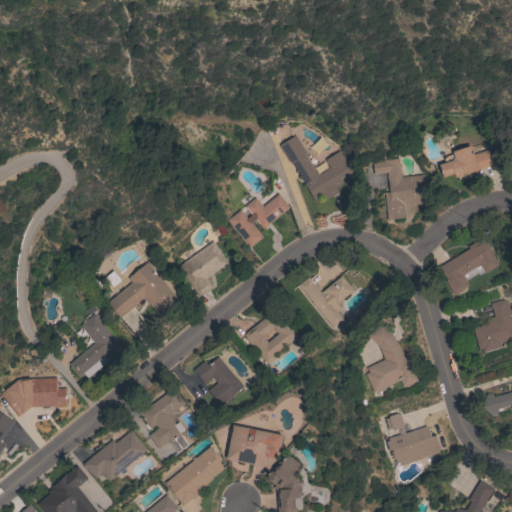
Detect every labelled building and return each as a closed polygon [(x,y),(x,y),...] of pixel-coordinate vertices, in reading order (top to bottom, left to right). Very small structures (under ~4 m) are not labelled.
[(334,187),(337,192),(325,200),(322,195),(314,200),(290,162),(289,163),(278,145),(294,135),(305,153),(304,154),(317,175),(329,168),(324,160),(338,151),(353,175),(334,187)] [(473,154),(488,149),(493,165),(454,178),(453,174),(442,177),(438,165),(444,163),(442,157),(453,154),(452,151),(470,145),(473,154)] [(386,173),(373,174),(371,162),(378,161),(378,160),(397,158),(398,158),(400,177),(423,174),(426,203),(404,206),(405,217),(387,220),(384,193),(389,192),(386,173)] [(278,194),(289,207),(262,229),(255,220),(251,223),(262,237),(249,247),(227,220),(240,210),(246,218),(250,215),(243,206),(255,197),(262,206),(278,194)] [(467,247),(481,237),(498,264),(484,273),(483,272),(478,275),(477,273),(466,280),(468,285),(453,295),(444,281),(446,280),(438,268),(468,248),(467,247)] [(213,241),(228,263),(206,278),(212,287),(198,297),(177,267),(213,241)] [(177,300),(158,316),(144,298),(119,318),(107,302),(131,283),(127,278),(147,262),(177,300)] [(297,286),(308,277),(320,292),(340,276),(343,279),(344,279),(349,285),(349,286),(352,290),(336,304),(340,309),(336,312),(342,319),(332,328),(297,286)] [(490,303),(504,299),(504,301),(506,300),(510,314),(508,315),(511,328),(511,339),(499,343),(501,347),(483,352),(482,348),(478,349),(473,331),(475,331),(474,327),(486,324),(485,319),(493,316),(490,303)] [(264,362),(252,346),(251,347),(244,338),(245,337),(243,334),(277,308),(298,335),(264,362)] [(86,377),(83,372),(78,376),(68,364),(94,343),(80,326),(94,314),(125,351),(110,363),(107,360),(86,377)] [(366,335),(379,322),(390,333),(397,344),(404,358),(406,357),(417,381),(403,387),(399,380),(373,392),(364,373),(367,372),(365,367),(383,359),(377,346),(366,335)] [(193,370),(204,361),(207,365),(217,356),(235,379),(236,379),(242,387),(219,405),(213,396),(220,390),(210,378),(203,384),(193,370)] [(17,417),(0,395),(0,391),(17,379),(27,379),(56,377),(57,388),(66,388),(66,406),(28,407),(17,417)] [(173,388),(184,403),(168,415),(175,424),(178,421),(184,429),(181,432),(182,434),(181,434),(186,441),(175,449),(170,442),(168,443),(167,441),(157,448),(148,435),(157,428),(155,424),(148,430),(144,424),(146,423),(138,413),(173,388)] [(511,404),(497,409),(496,414),(492,416),(483,407),(485,397),(492,395),(494,397),(511,391),(511,404)] [(0,412),(13,422),(0,440),(0,442),(4,446),(0,451),(0,412)] [(400,465),(399,462),(396,463),(394,458),(393,459),(390,452),(392,451),(391,450),(388,451),(385,442),(388,441),(387,438),(399,434),(397,428),(392,430),(391,428),(388,430),(384,419),(388,417),(388,416),(397,413),(397,414),(399,414),(403,425),(401,425),(403,433),(425,426),(426,428),(428,427),(430,436),(435,434),(440,449),(437,450),(438,452),(400,465)] [(282,435),(279,451),(274,450),(272,458),(267,457),(265,467),(225,459),(232,425),(282,435)] [(111,439),(114,442),(130,429),(146,449),(108,481),(101,472),(94,478),(82,463),(111,439)] [(209,446),(219,458),(216,460),(223,468),(211,478),(212,479),(196,492),(197,493),(181,506),(178,502),(179,501),(164,483),(209,446)] [(298,480),(300,481),(300,485),(299,487),(299,490),(300,490),(300,495),(299,497),(299,507),(296,508),(296,510),(292,510),(292,511),(277,511),(276,490),(273,487),(275,485),(266,477),(273,470),(271,468),(275,464),(276,464),(279,461),(280,462),(287,455),(298,465),(298,466),(301,469),(295,475),(298,478),(298,480)] [(97,511),(76,511),(74,509),(70,511),(42,511),(36,504),(49,493),(47,491),(52,487),(50,486),(52,484),(53,485),(57,482),(56,480),(57,479),(58,480),(63,475),(63,474),(64,473),(64,474),(76,465),(87,478),(76,486),(97,511)] [(454,511),(454,509),(464,510),(470,501),(467,499),(479,480),(493,489),(478,511),(437,511),(438,511),(454,511)] [(144,511),(165,494),(177,508),(172,511),(130,511),(132,511),(144,511)]
